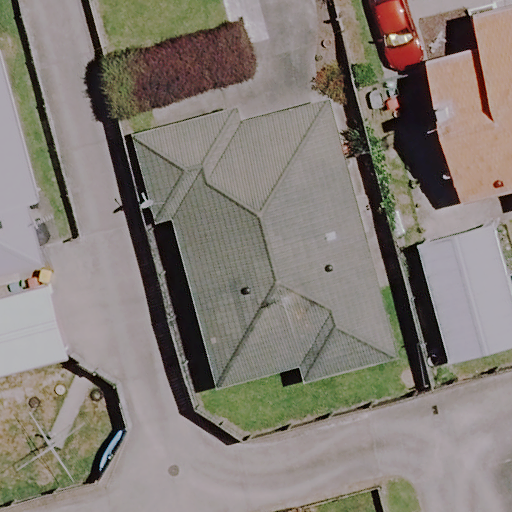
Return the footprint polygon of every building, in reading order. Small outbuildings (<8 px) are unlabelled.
[(511,198),(511,13),(421,38),(467,210),(511,198)] [(0,278),(42,267),(59,263),(1,47),(0,47),(0,278)] [(392,361),(325,101),(136,149),(152,212),(169,207),(216,390),(297,370),(301,385),(392,361)] [(511,350),(511,308),(496,230),(422,245),(446,364),(511,350)] [(0,379),(66,363),(48,290),(0,301),(0,379)]
